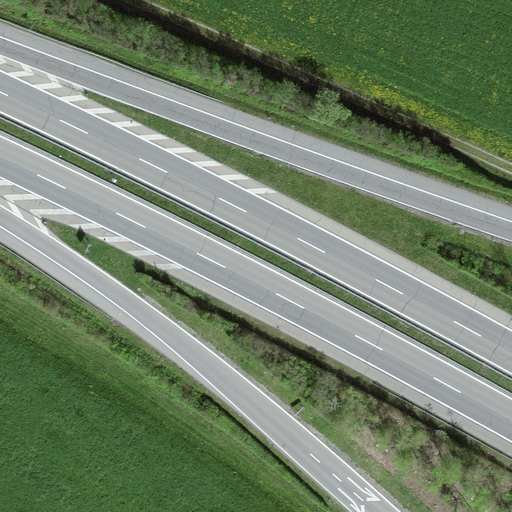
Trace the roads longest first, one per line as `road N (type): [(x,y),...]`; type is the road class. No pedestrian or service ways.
road 1 (motorway): [(0,155),(511,420)]
road 2 (motorway): [(511,353),(0,90)]
road 3 (motorway): [(511,232),(0,43)]
road 4 (motorway): [(0,208),(168,322),(384,511)]
road 5 (track): [(511,171),(117,0)]
road 6 (track): [(301,511),(165,408),(0,303)]
